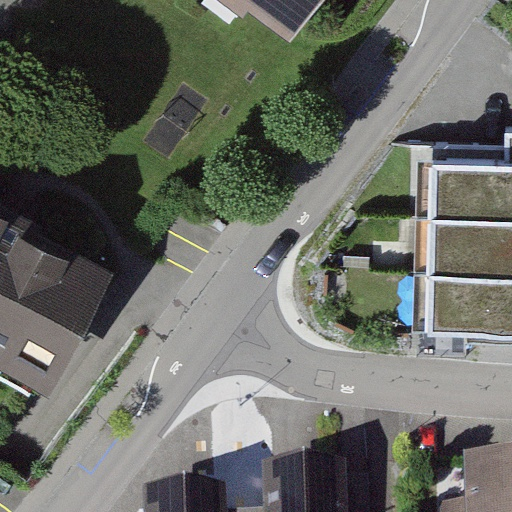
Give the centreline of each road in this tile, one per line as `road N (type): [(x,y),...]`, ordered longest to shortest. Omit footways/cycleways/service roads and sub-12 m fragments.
road 1 (residential): [(222,315),(452,0)]
road 2 (residential): [(222,315),(330,379),(511,394)]
road 3 (residential): [(76,511),(222,315)]
